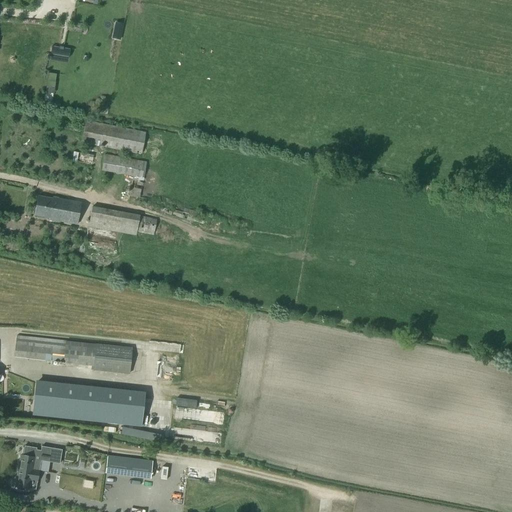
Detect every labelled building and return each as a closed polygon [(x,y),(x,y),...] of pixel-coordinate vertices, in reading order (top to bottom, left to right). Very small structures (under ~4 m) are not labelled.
[(112,38),(119,40),(122,29),(115,27),(112,38)] [(70,50),(63,48),(59,47),(59,48),(52,47),(50,55),(69,58),(70,50)] [(56,75),(48,73),(45,91),(53,92),(56,75)] [(84,122),(80,143),(140,155),(144,134),(84,122)] [(103,156),(100,171),(132,177),(128,197),(138,199),(145,163),(103,156)] [(37,196),(33,216),(48,219),(47,221),(76,226),(80,202),(52,197),(51,199),(37,196)] [(170,206),(167,216),(209,226),(212,216),(170,206)] [(91,208),(87,228),(135,237),(135,233),(153,236),(156,220),(138,217),(139,216),(91,208)] [(83,258),(97,258),(97,251),(83,250),(83,258)] [(68,364),(71,343),(26,338),(26,334),(15,333),(15,337),(13,358),(68,364)] [(128,375),(131,349),(95,345),(90,345),(87,366),(93,367),(92,371),(128,375)] [(15,371),(14,383),(44,383),(45,371),(15,371)] [(146,397),(37,386),(34,418),(143,429),(146,397)] [(177,399),(176,406),(196,409),(197,401),(177,399)] [(38,472),(40,461),(44,462),(53,463),(56,449),(41,447),(40,454),(35,453),(36,448),(24,446),(23,451),(23,453),(22,456),(19,455),(17,468),(14,488),(16,488),(16,490),(23,492),(23,489),(29,490),(31,481),(37,482),(38,472)] [(150,479),(152,462),(107,456),(105,473),(150,479)] [(211,474),(212,466),(173,462),(171,479),(212,484),(213,474),(211,474)]
